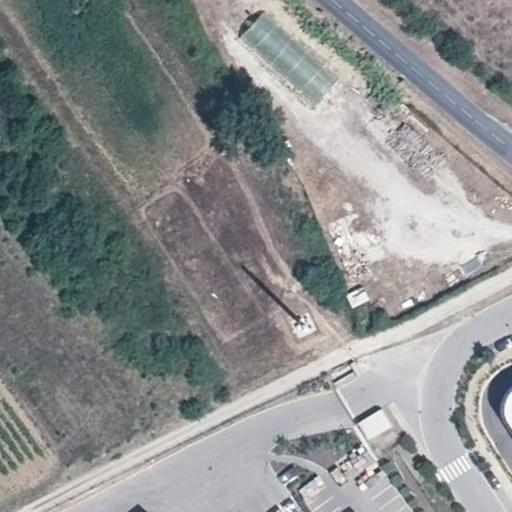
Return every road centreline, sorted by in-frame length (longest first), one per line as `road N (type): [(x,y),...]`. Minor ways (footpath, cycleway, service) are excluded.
road 1 (track): [(511,273),(29,511)]
road 2 (residential): [(485,511),(439,429),(430,394),(434,370),(466,336),(511,313)]
road 3 (tertiary): [(511,147),(327,0)]
